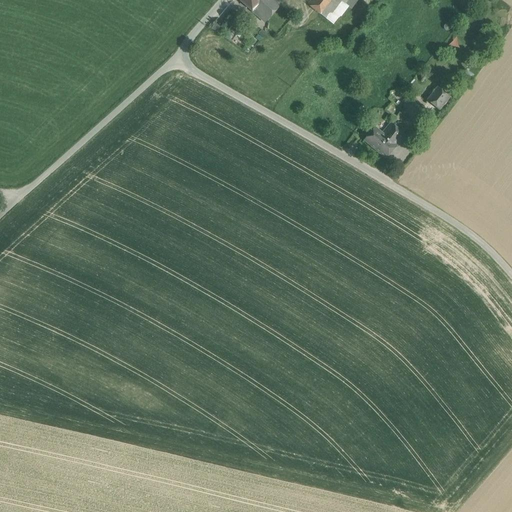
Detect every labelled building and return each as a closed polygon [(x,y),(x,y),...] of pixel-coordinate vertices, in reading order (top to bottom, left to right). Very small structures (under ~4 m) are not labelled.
[(239,0),(252,11),(254,9),(261,0),(239,0)] [(276,0),(270,0),(259,13),(254,9),(252,11),(265,23),(282,4),(276,0)] [(261,0),(254,9),(259,13),(270,0),(261,0)] [(310,0),(307,5),(323,17),(336,0),(310,0)] [(336,0),(323,17),(331,23),(348,0),(336,0)] [(234,25),(238,21),(234,17),(227,25),(231,28),(234,25)] [(244,34),(234,25),(231,28),(229,31),(239,40),(244,34)] [(437,87),(427,100),(440,110),(450,97),(437,87)] [(382,134),(372,146),(386,158),(405,136),(391,124),(382,134)] [(375,128),(365,140),(372,146),(382,134),(375,128)]
